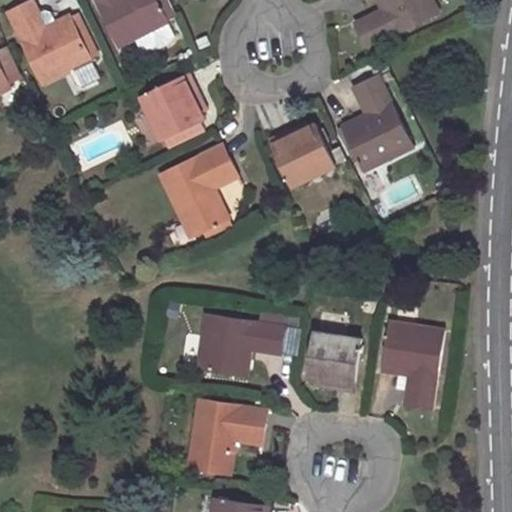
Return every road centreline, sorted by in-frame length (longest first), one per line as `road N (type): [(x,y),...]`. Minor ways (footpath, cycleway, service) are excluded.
road 1 (residential): [(504,511),(498,339),(511,120)]
road 2 (residential): [(358,511),(381,483),(386,448),(374,434),(322,428),(305,436),(305,494)]
